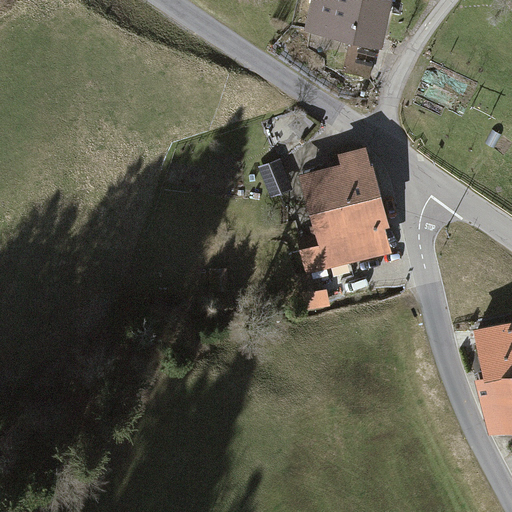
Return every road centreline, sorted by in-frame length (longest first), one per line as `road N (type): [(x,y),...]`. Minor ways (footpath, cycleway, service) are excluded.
road 1 (tertiary): [(511,500),(461,399),(431,298),(418,231),(439,186)]
road 2 (tertiary): [(373,140),(165,0)]
road 3 (residential): [(451,0),(414,41),(373,140)]
